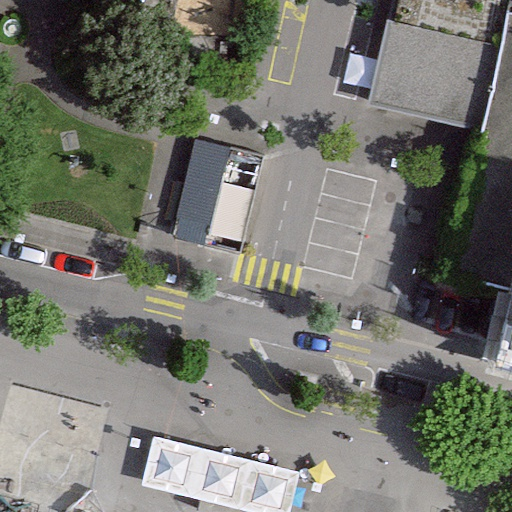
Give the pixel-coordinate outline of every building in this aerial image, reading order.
[(511,6),(511,0),(393,0),(372,95),(486,119),(511,6)] [(486,119),(511,124),(511,5),(511,6),(486,119)] [(453,268),(511,281),(511,124),(486,119),(453,268)] [(203,442),(154,430),(141,481),(190,493),(203,442)] [(252,454),(203,442),(190,493),(239,506),(252,454)] [(288,511),(300,467),(252,454),(239,506),(264,511),(288,511)]
